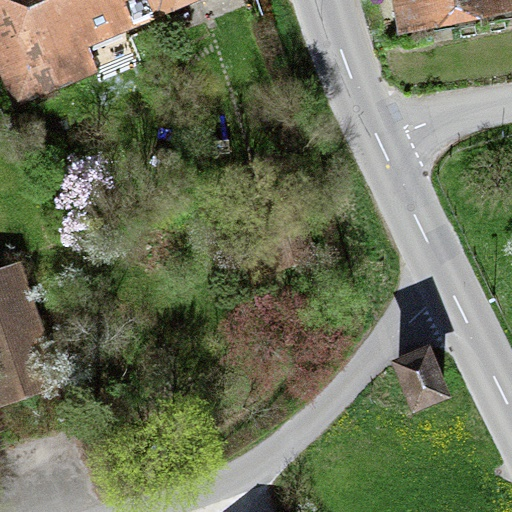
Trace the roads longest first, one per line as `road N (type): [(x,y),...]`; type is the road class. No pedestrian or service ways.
road 1 (residential): [(141,511),(255,467),(449,287)]
road 2 (tertiary): [(378,142),(449,287)]
road 3 (tertiary): [(326,0),(378,142)]
road 4 (tertiary): [(449,287),(511,413)]
road 5 (residential): [(378,142),(511,106)]
